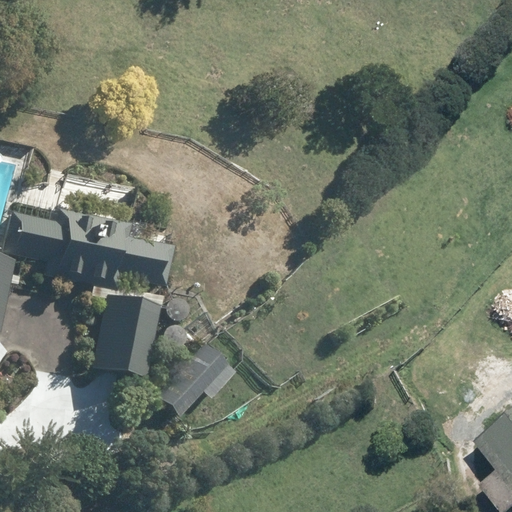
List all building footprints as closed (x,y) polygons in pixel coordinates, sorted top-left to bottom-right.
[(47,266),(44,279),(113,293),(116,281),(167,291),(175,250),(129,240),(132,229),(61,215),(58,229),(12,220),(4,258),(47,266)] [(0,262),(0,335),(15,266),(0,262)] [(188,317),(191,314),(192,310),(192,306),(191,302),(189,299),(186,296),(182,295),(177,294),(173,296),(169,299),(167,302),(166,307),(166,312),(168,316),(172,319),(176,321),(181,321),(185,319),(188,317)] [(108,301),(92,374),(145,386),(160,313),(108,301)] [(184,345),(186,342),(188,338),(188,334),(187,331),(185,327),(182,325),(178,323),(173,323),(169,324),(165,327),(162,331),(161,335),(162,340),(164,344),(167,347),(172,349),(176,349),(181,348),(184,345)] [(205,349),(155,400),(178,423),(202,397),(209,404),(234,378),(205,349)] [(511,511),(511,428),(487,449),(508,476),(491,490),(508,511),(511,511)]
